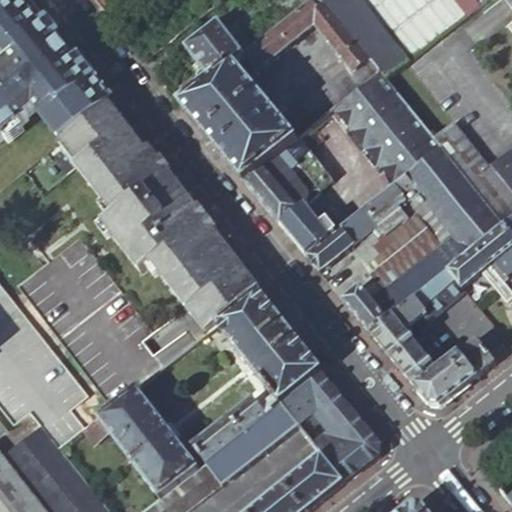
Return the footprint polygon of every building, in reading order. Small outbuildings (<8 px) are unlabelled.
[(0,0),(0,71),(2,74),(0,75),(0,143),(28,122),(26,119),(35,112),(37,114),(62,143),(66,140),(97,116),(112,103),(99,87),(85,69),(29,0),(0,0)] [(212,83),(181,108),(206,139),(219,154),(245,185),(299,141),(333,114),(381,75),(320,0),(317,0),(307,8),(304,10),(246,57),(260,73),(315,28),(348,68),(281,123),(271,111),(258,96),(234,66),(212,83)] [(246,57),(304,10),(295,0),(278,0),(270,6),(275,13),(247,35),(246,43),(236,32),(229,37),(217,23),(185,49),(212,83),(234,66),(246,57)] [(300,0),(307,8),(317,0),(300,0)] [(320,0),(381,75),(387,82),(482,8),(475,0),(320,0)] [(475,0),(482,8),(491,1),(490,0),(475,0)] [(511,0),(503,0),(511,11),(511,0)] [(348,133),(396,94),(387,82),(381,75),(333,114),(348,133)] [(396,94),(348,133),(364,151),(411,113),(397,95),(396,94)] [(218,328),(261,294),(260,293),(243,271),(112,103),(97,116),(66,140),(84,163),(77,168),(115,216),(104,225),(141,273),(153,264),(189,312),(206,334),(208,336),(218,328)] [(411,113),(364,151),(379,169),(426,131),(411,113)] [(453,124),(433,140),(442,150),(407,178),(395,188),(361,215),(341,231),(337,234),(307,258),(321,275),(355,248),(378,229),(381,233),(354,254),(386,297),(374,307),(360,290),(344,303),(371,335),(448,273),(476,251),(505,227),(511,221),(511,196),(491,171),(453,124)] [(426,131),(379,169),(395,188),(407,178),(442,150),(433,140),(426,131)] [(62,143),(60,144),(60,145),(77,168),(84,163),(66,140),(62,143)] [(315,161),(299,141),(245,185),(282,228),(306,208),(308,206),(309,196),(299,183),(306,178),(303,173),(316,162),(315,161)] [(511,154),(491,171),(511,196),(511,154)] [(306,208),(282,228),(296,246),(321,226),(306,208)] [(321,226),(296,246),(307,258),(337,234),(327,221),(321,226)] [(476,251),(503,284),(508,280),(495,264),(511,249),(511,235),(505,227),(476,251)] [(507,305),(511,300),(511,295),(503,284),(476,251),(448,273),(462,291),(482,274),(507,305)] [(462,291),(448,273),(371,335),(430,408),(441,409),(496,365),(478,342),(441,370),(413,335),(409,338),(409,337),(412,334),(408,330),(423,317),(426,320),(425,325),(421,328),(431,341),(474,305),(462,291)] [(324,375),(261,294),(218,328),(278,402),(264,413),(253,400),(192,448),(207,466),(207,467),(282,408),(322,376),(324,375)] [(192,347),(113,409),(98,420),(110,435),(161,502),(200,472),(148,404),(203,361),(192,347)] [(381,449),(322,376),(282,408),(293,423),(310,410),(313,414),(297,427),(299,429),(317,451),(321,456),(345,486),(380,459),(381,449)] [(148,511),(190,511),(264,455),(299,429),(297,427),(293,423),(282,408),(207,467),(207,466),(200,472),(161,502),(148,511)] [(98,420),(85,431),(96,446),(110,435),(98,420)] [(106,511),(41,429),(4,458),(46,511),(106,511)] [(299,429),(264,455),(277,471),(293,459),(298,466),(317,451),(299,429)] [(46,511),(4,458),(0,452),(0,511),(46,511)] [(312,511),(345,486),(321,456),(284,486),(280,482),(273,488),(276,493),(252,511),(312,511)]
